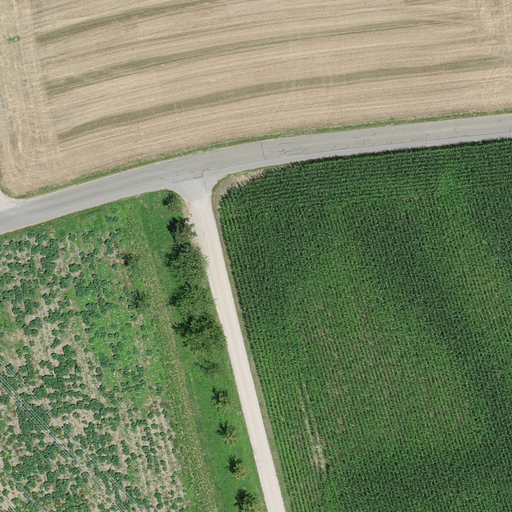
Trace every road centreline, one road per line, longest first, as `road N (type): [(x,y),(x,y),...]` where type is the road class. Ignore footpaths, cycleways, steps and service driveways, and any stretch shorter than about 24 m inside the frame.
road 1 (tertiary): [(0,221),(191,166),(511,123)]
road 2 (track): [(191,166),(278,511)]
